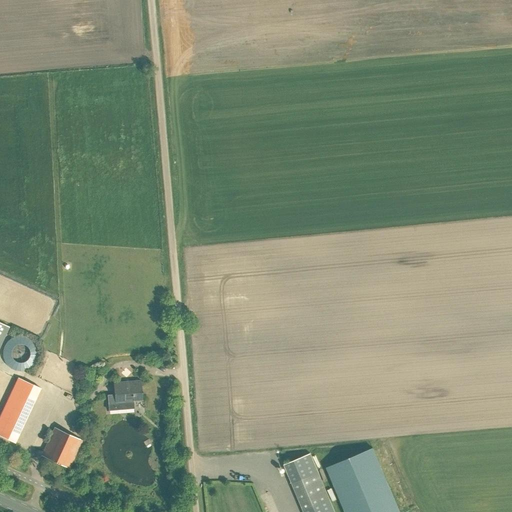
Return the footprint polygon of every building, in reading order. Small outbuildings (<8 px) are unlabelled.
[(0,344),(8,327),(0,322),(0,344)] [(130,376),(129,365),(115,366),(116,377),(130,376)] [(0,415),(0,436),(14,443),(40,388),(18,378),(0,415)] [(141,399),(139,380),(113,382),(114,394),(108,394),(109,409),(132,407),(131,400),(133,400),(141,399)] [(53,426),(40,454),(69,468),(82,439),(53,426)] [(149,442),(142,445),(145,451),(152,448),(149,442)] [(399,511),(373,448),(327,467),(345,511),(399,511)] [(334,511),(310,453),(284,464),(303,511),(334,511)]
